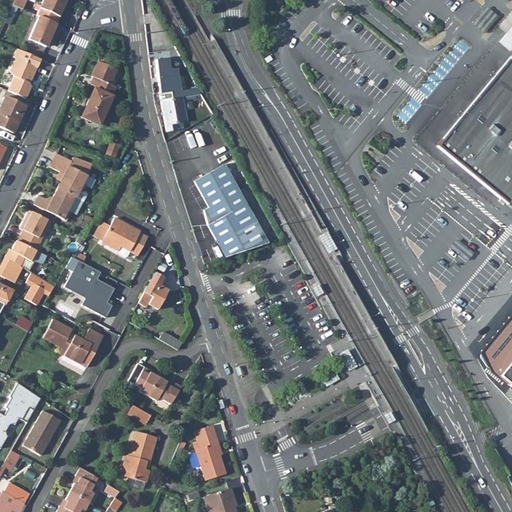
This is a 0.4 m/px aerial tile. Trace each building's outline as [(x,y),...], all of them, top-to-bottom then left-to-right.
[(14,0),(12,5),(17,7),(22,10),(26,0),(14,0)] [(65,0),(42,0),(40,6),(36,4),(34,9),(38,11),(36,15),(38,16),(55,24),(65,0)] [(17,7),(12,5),(4,23),(9,25),(17,7)] [(487,7),(474,23),(485,32),(498,15),(487,7)] [(55,24),(38,16),(27,40),(45,48),(55,24)] [(32,78),(40,60),(16,49),(12,57),(15,58),(9,70),(13,77),(7,91),(26,99),(31,87),(29,84),(28,83),(30,78),(32,78)] [(511,54),(436,147),(500,200),(504,204),(507,205),(511,199),(511,54)] [(110,96),(115,87),(110,85),(116,70),(105,65),(108,60),(100,56),(93,70),(91,77),(93,78),(90,85),(95,87),(94,89),(93,89),(80,117),(98,125),(111,97),(110,96)] [(166,71),(165,59),(155,60),(159,94),(171,91),(176,90),(174,70),(166,71)] [(86,82),(88,77),(82,75),(76,87),(80,89),(84,81),(86,82)] [(182,123),(186,122),(182,98),(201,95),(196,87),(176,90),(171,91),(172,99),(160,101),(165,131),(177,129),(176,124),(182,123)] [(0,127),(12,133),(24,107),(3,97),(0,103),(0,127)] [(72,158),(70,161),(56,154),(49,167),(59,172),(58,174),(59,175),(56,180),(60,182),(56,189),(74,197),(83,202),(86,195),(86,192),(83,191),(85,186),(82,183),(91,165),(72,158)] [(225,257),(267,243),(223,164),(194,181),(208,207),(203,210),(207,225),(225,257)] [(67,211),(74,197),(56,189),(52,197),(49,202),(44,199),(38,196),(35,200),(50,207),(48,212),(65,221),(70,212),(67,211)] [(48,212),(50,207),(35,200),(33,205),(48,212)] [(35,251),(50,222),(28,211),(18,229),(22,230),(16,241),(35,251)] [(87,231),(93,220),(86,216),(80,227),(87,231)] [(125,228),(126,225),(113,219),(101,242),(127,256),(129,251),(137,256),(147,238),(139,233),(139,232),(131,228),(130,230),(125,228)] [(35,251),(16,241),(15,241),(10,250),(8,255),(6,254),(0,264),(0,276),(14,283),(22,268),(19,267),(24,258),(30,261),(30,260),(42,264),(46,256),(35,251)] [(82,263),(85,257),(76,253),(73,258),(82,263)] [(100,273),(77,261),(70,257),(65,266),(64,268),(71,272),(63,288),(84,299),(80,305),(105,318),(111,306),(109,305),(106,303),(108,300),(113,289),(96,280),(100,273)] [(48,296),(53,286),(31,273),(25,283),(31,286),(24,299),(36,305),(42,293),(48,296)] [(158,286),(162,278),(153,274),(137,303),(145,308),(147,304),(157,310),(167,291),(158,286)] [(12,291),(0,284),(0,310),(3,305),(4,306),(12,291)] [(27,332),(32,323),(20,316),(15,325),(27,332)] [(52,320),(42,338),(61,348),(65,350),(62,356),(63,356),(85,368),(102,337),(88,329),(83,339),(82,341),(73,336),(71,339),(67,337),(70,332),(71,330),(52,320)] [(82,341),(83,339),(70,332),(67,337),(71,339),(73,336),(82,341)] [(177,351),(181,343),(162,332),(157,340),(177,351)] [(81,375),(85,368),(63,356),(59,364),(81,375)] [(511,360),(498,377),(511,388),(511,360)] [(141,371),(143,367),(136,364),(127,381),(140,388),(138,392),(146,397),(157,377),(148,373),(147,375),(141,371)] [(164,384),(165,382),(157,377),(146,397),(155,401),(157,398),(169,404),(180,387),(173,384),(171,387),(164,384)] [(40,399),(16,383),(8,397),(10,398),(4,408),(7,409),(3,416),(0,413),(0,447),(6,437),(5,436),(4,432),(8,425),(12,424),(14,425),(17,419),(21,421),(28,409),(33,411),(40,399)] [(305,383),(284,397),(291,408),(312,393),(305,383)] [(145,425),(150,416),(132,405),(127,414),(145,425)] [(33,411),(28,409),(21,421),(26,423),(33,411)] [(59,420),(41,411),(22,446),(40,456),(44,448),(43,447),(45,444),(46,444),(59,420)] [(215,444),(217,443),(214,436),(211,426),(193,431),(196,441),(192,443),(204,481),(225,474),(219,456),(215,444)] [(147,462),(154,437),(134,432),(128,456),(125,455),(121,471),(130,473),(129,478),(144,483),(148,470),(145,470),(143,469),(145,462),(147,462)] [(180,453),(184,444),(180,441),(176,451),(180,453)] [(20,455),(10,451),(5,460),(14,465),(20,455)] [(96,478),(94,477),(79,468),(75,476),(79,478),(75,484),(73,483),(68,492),(88,502),(92,493),(89,492),(96,478)] [(142,490),(144,483),(129,478),(127,485),(142,490)] [(1,491),(0,493),(0,511),(22,511),(25,508),(26,506),(23,504),(24,503),(28,495),(8,484),(3,492),(1,491)] [(118,492),(107,485),(103,491),(114,498),(118,492)] [(231,508),(235,507),(229,488),(203,497),(208,511),(234,511),(234,510),(232,510),(231,508)] [(83,511),(88,502),(68,492),(64,500),(66,502),(63,508),(59,506),(55,511),(78,511),(80,509),(83,511)] [(409,505),(426,505),(423,496),(409,496),(409,505)] [(115,511),(121,503),(114,498),(108,507),(115,511)]
